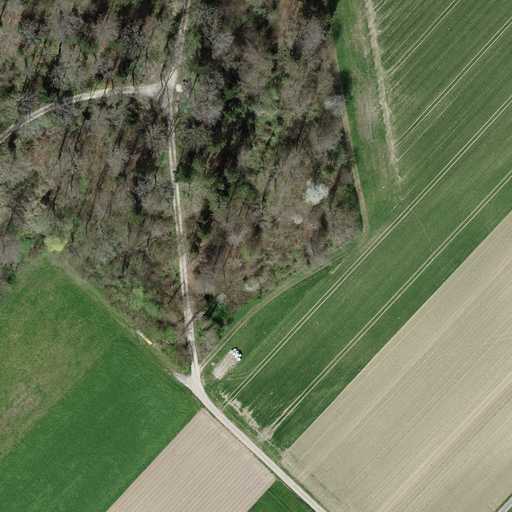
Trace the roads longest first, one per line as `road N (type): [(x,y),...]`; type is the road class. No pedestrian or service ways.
road 1 (track): [(186,0),(167,97),(197,383),(323,511)]
road 2 (track): [(0,144),(25,119),(92,95),(167,97)]
